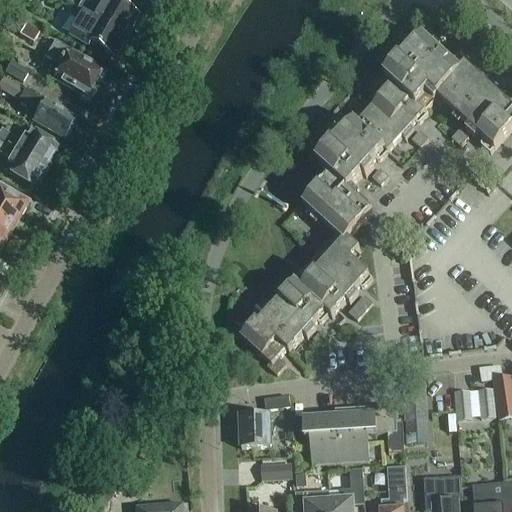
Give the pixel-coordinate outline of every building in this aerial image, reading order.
[(84,1),(78,11),(124,38),(127,32),(129,32),(131,29),(133,30),(138,22),(136,21),(138,18),(108,0),(106,0),(99,12),(95,10),(96,9),(84,1)] [(124,38),(78,11),(73,20),(77,23),(68,38),(87,49),(89,46),(113,59),(115,56),(117,58),(122,49),(120,48),(122,45),(120,44),(124,38)] [(19,37),(33,45),(39,35),(25,27),(19,37)] [(242,342),(270,368),(273,370),(280,362),(287,354),(290,357),(305,340),(308,343),(317,334),(313,331),(318,326),(320,327),(323,327),(330,319),(333,322),(347,306),(351,309),(359,299),(356,296),(361,291),(362,292),(365,292),(373,283),(352,264),(361,254),(349,243),(374,216),(357,201),(361,198),(352,190),(363,179),(367,182),(375,172),(371,169),(376,164),(378,165),(381,165),(403,141),(406,144),(415,135),(411,132),(416,126),(418,128),(420,127),(429,118),(426,116),(438,102),(470,130),(467,133),(476,142),(479,138),(485,143),(482,147),(482,149),(491,158),(511,134),(511,111),(482,84),(491,74),(463,49),(450,64),(423,40),(385,82),(393,89),(358,128),(355,125),(318,167),(331,179),(304,209),(345,246),(303,292),(297,287),(260,327),(257,325),(242,342)] [(52,82),(80,99),(79,101),(88,106),(96,92),(93,90),(101,76),(81,65),(83,61),(55,45),(53,49),(50,47),(44,58),(61,67),(52,82)] [(1,75),(23,88),(30,76),(8,63),(1,75)] [(0,88),(0,93),(16,102),(23,90),(4,80),(0,88)] [(39,113),(32,125),(63,143),(65,140),(68,140),(71,135),(70,132),(76,122),(25,92),(19,102),(39,113)] [(1,132),(0,133),(0,143),(46,172),(52,163),(55,162),(58,157),(57,154),(59,151),(28,133),(21,144),(1,132)] [(452,142),(461,151),(469,142),(460,134),(452,142)] [(412,144),(421,152),(429,143),(420,135),(412,144)] [(46,172),(0,143),(0,156),(10,163),(3,174),(34,192),(36,190),(39,189),(42,184),(41,181),(46,172)] [(373,182),(381,190),(389,181),(381,173),(373,182)] [(0,221),(12,228),(18,219),(22,218),(26,211),(25,207),(26,206),(14,198),(15,196),(0,187),(0,221)] [(12,228),(0,221),(0,249),(3,249),(7,243),(6,239),(12,228)] [(349,317),(358,325),(374,308),(365,300),(349,317)] [(314,344),(323,352),(331,343),(323,335),(314,344)] [(273,370),(270,368),(268,371),(278,380),(287,369),(280,362),(273,370)] [(511,380),(493,384),(499,425),(511,422),(511,380)] [(403,392),(405,426),(428,424),(426,391),(403,392)] [(479,395),(479,396),(481,424),(497,423),(494,393),(479,395)] [(455,397),(456,425),(472,424),(471,396),(455,397)] [(264,403),(266,415),(291,412),(289,400),(264,403)] [(336,421),(305,423),(306,443),(311,442),(313,469),(369,465),(368,439),(388,437),(389,458),(405,457),(403,436),(398,436),(396,410),(335,414),(336,421)] [(241,419),(242,453),(271,452),(270,418),(241,419)] [(263,470),(264,484),(292,482),(291,468),(263,470)] [(341,506),(330,507),(330,511),(353,511),(353,510),(365,509),(363,474),(350,474),(351,493),(341,494),(341,506)] [(296,479),(296,491),(307,490),(306,478),(296,479)] [(459,511),(459,505),(463,505),(461,481),(424,484),(426,511),(459,511)] [(511,511),(511,486),(473,490),(475,511),(511,511)] [(404,511),(403,494),(392,495),(392,511),(404,511)] [(330,511),(330,507),(319,508),(319,499),(307,500),(308,511),(330,511)]
